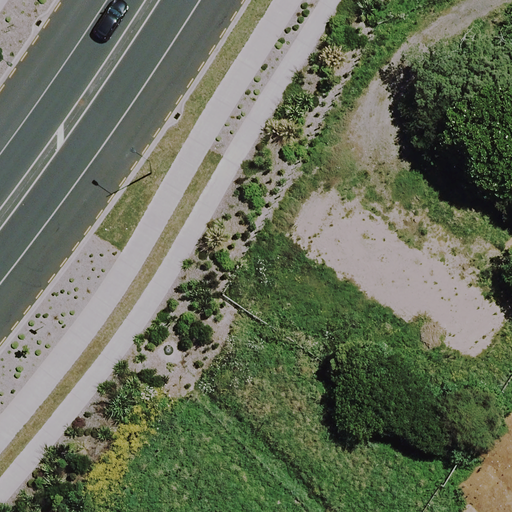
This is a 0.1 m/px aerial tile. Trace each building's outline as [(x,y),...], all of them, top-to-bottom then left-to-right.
[(290,117),(246,78),(229,97),(273,136),(290,117)] [(126,209),(158,154),(115,129),(83,184),(126,209)] [(511,304),(290,156),(246,221),(476,376),(511,321),(511,304)] [(202,244),(141,200),(110,242),(171,287),(202,244)] [(0,392),(32,380),(0,302),(0,392)]
